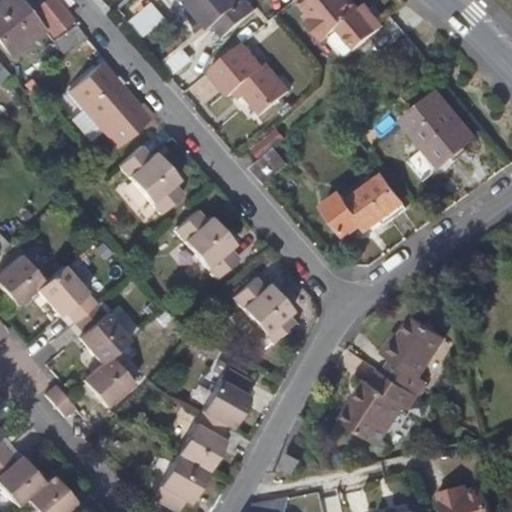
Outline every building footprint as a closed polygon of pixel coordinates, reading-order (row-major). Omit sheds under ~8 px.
[(32,17),(25,7),(18,0),(6,0),(0,5),(0,45),(10,58),(44,32),(32,17)] [(51,0),(40,10),(32,1),(25,7),(32,17),(34,15),(52,37),(71,21),(53,0),(51,0)] [(242,5),(237,0),(181,0),(208,33),(212,29),(221,40),(254,13),(245,2),(242,5)] [(359,10),(350,0),(297,0),(314,20),(310,23),(325,40),(338,29),(355,50),(383,28),(364,5),(359,10)] [(63,54),(84,38),(77,28),(55,45),(63,54)] [(268,66),(264,69),(244,45),(209,74),(230,99),(235,95),(240,91),(246,97),(261,116),(290,92),(268,66)] [(0,81),(9,77),(0,59),(0,81)] [(140,110),(102,67),(69,95),(119,153),(155,120),(144,107),(140,110)] [(32,84),(26,89),(34,99),(40,93),(32,84)] [(240,101),(246,97),(240,91),(235,95),(240,101)] [(442,170),(477,141),(440,97),(407,124),(442,170)] [(152,161),(143,151),(120,170),(161,218),(184,198),(175,188),(179,184),(157,157),(152,161)] [(263,188),(287,169),(272,153),(249,172),(263,188)] [(369,231),(405,202),(384,176),(347,204),(341,197),(325,210),(348,238),(364,225),(369,231)] [(211,221),(207,225),(198,215),(175,234),(216,283),(239,264),(229,252),(234,248),(211,221)] [(0,230),(0,247),(8,237),(0,230)] [(0,278),(21,303),(40,287),(45,283),(21,256),(0,274),(0,278)] [(69,310),(77,320),(95,304),(64,267),(45,283),(40,287),(64,315),(69,310)] [(269,288),(264,293),(255,282),(233,301),(274,349),(296,330),(288,320),(294,315),(269,288)] [(128,341),(95,304),(77,320),(85,329),(80,334),(104,362),(109,357),(128,341)] [(416,395),(423,381),(418,377),(445,335),(411,313),(384,354),(390,358),(381,371),(416,395)] [(0,339),(11,330),(0,315),(0,339)] [(109,357),(104,362),(82,381),(106,408),(133,385),(109,357)] [(412,401),(416,395),(411,391),(381,371),(377,368),(369,381),(364,377),(339,418),(377,443),(403,404),(407,407),(411,400),(412,401)] [(245,389),(220,375),(196,418),(221,433),(227,436),(245,404),(240,401),(245,389)] [(63,419),(78,406),(58,383),(43,397),(63,419)] [(215,445),(221,433),(196,418),(171,462),(202,480),(220,448),(215,445)] [(22,499),(42,482),(18,454),(13,459),(5,449),(0,452),(0,488),(15,505),(22,499)] [(300,463),(288,456),(281,468),(294,475),(300,463)] [(185,510),(202,480),(171,462),(148,505),(160,511),(176,511),(179,507),(185,510)] [(74,502),(50,475),(42,482),(22,499),(33,511),(73,511),(69,506),(74,502)] [(456,496),(466,493),(465,487),(454,489),(456,496)] [(489,511),(484,488),(466,493),(456,496),(454,489),(437,494),(442,511),(489,511)]
